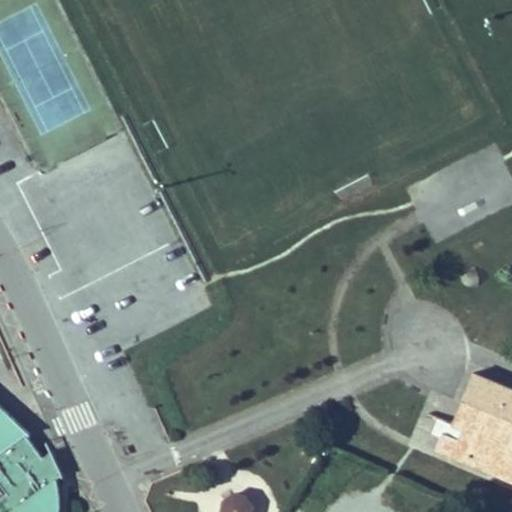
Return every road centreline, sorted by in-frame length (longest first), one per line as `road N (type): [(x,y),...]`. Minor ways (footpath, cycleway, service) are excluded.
road 1 (unclassified): [(106,479),(433,343)]
road 2 (tertiary): [(0,249),(106,479)]
